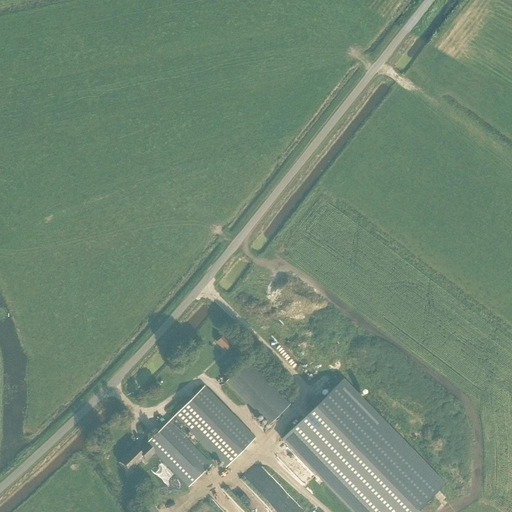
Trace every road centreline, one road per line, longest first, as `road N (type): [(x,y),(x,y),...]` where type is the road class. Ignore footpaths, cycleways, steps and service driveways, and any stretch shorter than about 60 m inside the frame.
road 1 (unclassified): [(0,488),(196,294),(430,0)]
road 2 (unknown): [(204,284),(310,399),(310,417),(272,446)]
